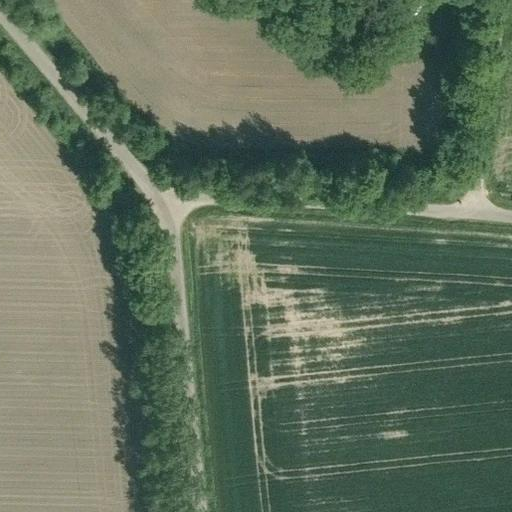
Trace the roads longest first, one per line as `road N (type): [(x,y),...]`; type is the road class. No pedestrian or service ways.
road 1 (residential): [(511,212),(160,190)]
road 2 (residential): [(160,190),(195,284),(205,511)]
road 3 (residential): [(0,15),(102,111),(160,190)]
